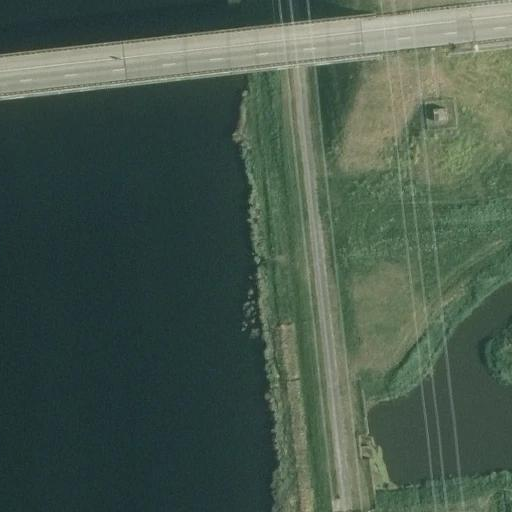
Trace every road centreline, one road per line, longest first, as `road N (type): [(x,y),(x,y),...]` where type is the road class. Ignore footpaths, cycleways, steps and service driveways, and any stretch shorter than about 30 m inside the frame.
road 1 (unclassified): [(346,511),(288,0)]
road 2 (tertiary): [(0,84),(511,26)]
